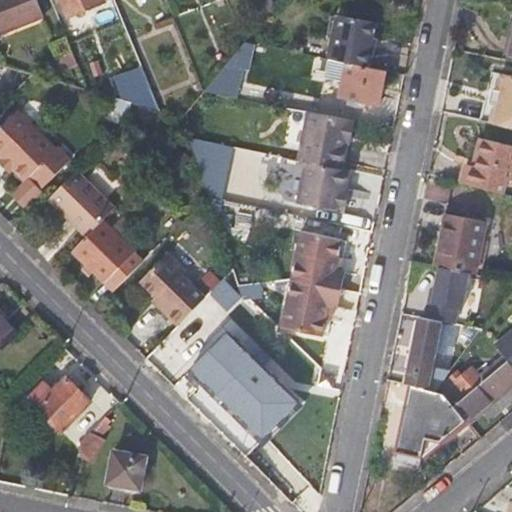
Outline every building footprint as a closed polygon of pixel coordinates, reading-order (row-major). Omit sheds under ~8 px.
[(37,0),(0,0),(0,34),(45,16),(37,0)] [(104,0),(61,0),(68,16),(105,1),(104,0)] [(340,16),(330,60),(348,63),(372,68),(376,52),(371,51),(374,37),(376,23),(340,16)] [(63,73),(80,66),(68,37),(50,44),(63,73)] [(380,106),(388,71),(372,68),(348,63),(340,98),(380,106)] [(495,106),(486,104),(482,121),(511,128),(511,76),(503,74),(499,92),(495,106)] [(495,106),(499,92),(490,89),(486,104),(495,106)] [(132,103),(111,97),(108,109),(128,116),(132,103)] [(160,128),(164,113),(160,112),(140,106),(130,116),(160,128)] [(15,164),(14,166),(25,178),(30,173),(43,186),(71,156),(58,143),(56,147),(17,109),(0,126),(0,153),(3,156),(6,155),(15,164)] [(346,143),(350,120),(306,112),(296,160),(305,162),(341,169),(346,143)] [(351,144),(355,121),(350,120),(346,143),(351,144)] [(469,166),(464,184),(502,194),(506,180),(511,181),(511,176),(511,146),(483,140),(476,168),(469,166)] [(189,161),(179,147),(160,167),(172,179),(189,161)] [(11,169),(14,166),(15,164),(6,155),(3,156),(1,159),(11,169)] [(345,189),(348,170),(341,169),(305,162),(296,204),(340,213),(345,189)] [(48,197),(87,235),(106,217),(115,207),(78,168),(48,197)] [(240,182),(213,176),(210,194),(237,200),(240,182)] [(350,189),(345,189),(340,213),(345,214),(350,189)] [(446,213),(435,266),(441,267),(470,273),(477,274),(488,222),(446,213)] [(137,247),(106,217),(87,235),(73,249),(105,281),(113,288),(145,255),(137,247)] [(341,239),(301,231),(292,279),(282,328),(322,336),(325,319),(330,320),(333,306),(338,307),(342,289),(345,271),(340,270),(343,256),(338,255),(341,239)] [(343,256),(346,240),(341,239),(338,255),(343,256)] [(157,304),(178,324),(206,295),(184,272),(188,267),(169,250),(142,279),(157,294),(162,299),(157,304)] [(470,273),(441,267),(433,303),(429,303),(426,318),(443,322),(455,325),(459,310),(462,311),(470,273)] [(224,305),(240,286),(235,272),(214,298),(224,305)] [(153,299),(157,304),(162,299),(157,294),(153,299)] [(0,350),(19,333),(0,313),(0,350)] [(433,372),(443,322),(426,318),(420,317),(406,384),(411,385),(443,391),(446,375),(433,372)] [(327,336),(330,320),(325,319),(322,336),(327,336)] [(264,436),(300,400),(229,330),(193,365),(264,436)] [(511,331),(495,345),(504,355),(511,364),(511,331)] [(454,387),(445,394),(466,420),(470,424),(511,388),(511,364),(504,355),(481,374),(473,365),(462,374),(459,370),(448,379),(454,387)] [(264,436),(193,365),(190,369),(264,444),(304,404),(300,400),(264,436)] [(55,390),(37,407),(63,431),(94,401),(68,376),(55,390)] [(28,396),(37,407),(55,390),(45,380),(28,396)] [(441,441),(466,420),(445,394),(443,391),(411,385),(397,451),(420,456),(425,437),(441,441)] [(111,420),(106,415),(81,441),(78,455),(93,462),(105,440),(101,436),(109,426),(107,425),(111,420)] [(149,455),(114,448),(108,483),(142,490),(149,455)]
